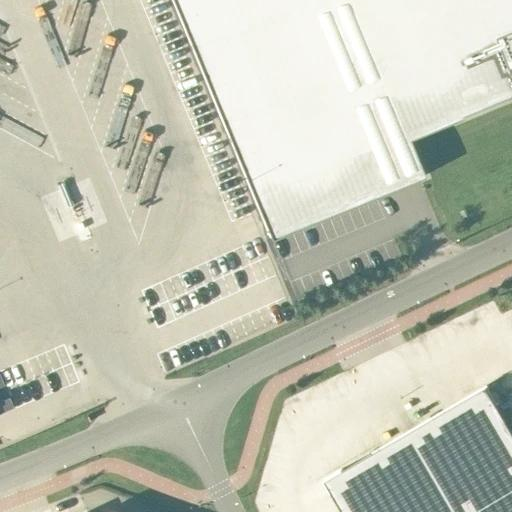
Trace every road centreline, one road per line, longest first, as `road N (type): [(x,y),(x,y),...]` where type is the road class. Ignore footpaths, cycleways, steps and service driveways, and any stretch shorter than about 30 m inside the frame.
road 1 (unclassified): [(511,244),(177,402)]
road 2 (unclassified): [(177,402),(0,477)]
road 3 (unclassified): [(177,402),(230,511)]
